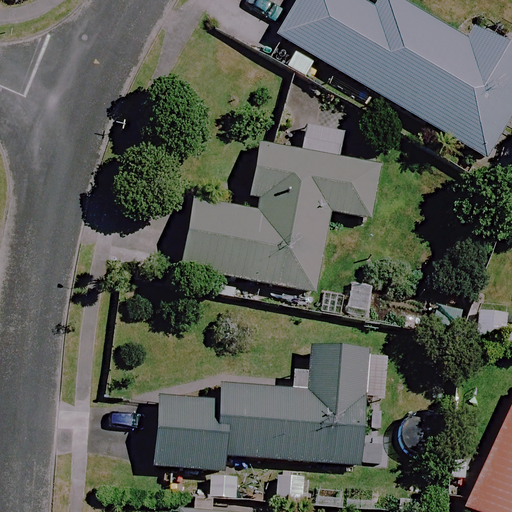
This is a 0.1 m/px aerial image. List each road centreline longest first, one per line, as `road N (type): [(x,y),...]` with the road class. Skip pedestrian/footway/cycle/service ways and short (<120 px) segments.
road 1 (residential): [(14,511),(30,289),(66,117)]
road 2 (residential): [(66,117),(136,0)]
